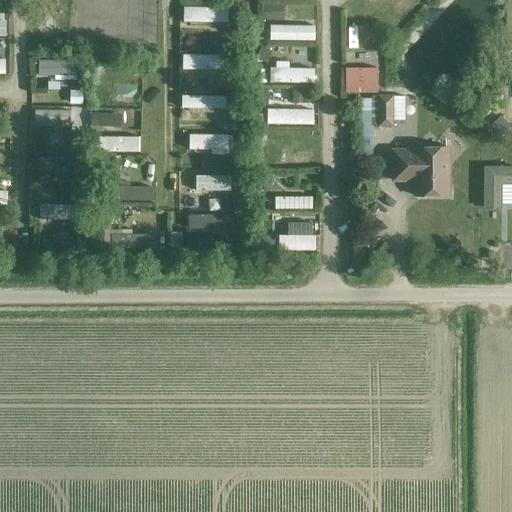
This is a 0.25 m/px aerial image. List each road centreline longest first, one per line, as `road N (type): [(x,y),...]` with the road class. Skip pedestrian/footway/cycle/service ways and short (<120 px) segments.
road 1 (unclassified): [(0,296),(511,295)]
road 2 (track): [(172,170),(168,0)]
